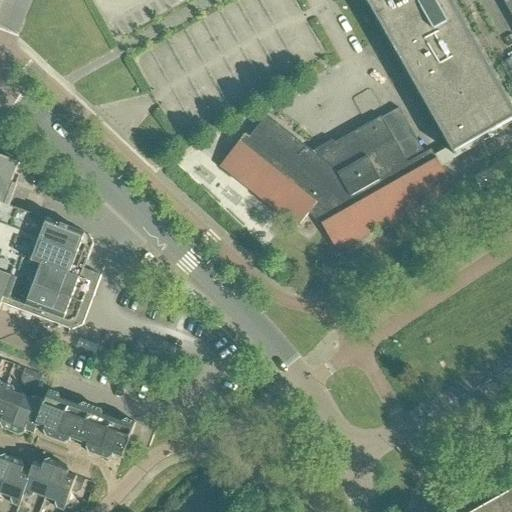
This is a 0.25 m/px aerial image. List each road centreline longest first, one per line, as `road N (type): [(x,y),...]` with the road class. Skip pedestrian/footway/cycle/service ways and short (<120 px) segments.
road 1 (tertiary): [(346,460),(276,347),(136,212)]
road 2 (tertiary): [(511,369),(346,460)]
road 3 (tertiary): [(136,212),(0,94)]
